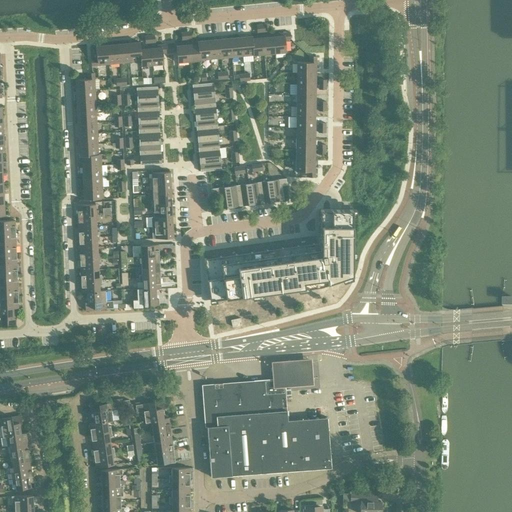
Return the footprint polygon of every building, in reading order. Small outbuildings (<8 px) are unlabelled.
[(290,32),(273,34),(275,53),(286,52),(285,40),(291,39),(290,32)] [(275,53),(273,34),(262,35),(264,54),(275,53)] [(264,54),(262,35),(251,36),(253,55),(264,54)] [(253,55),(251,36),(241,37),(242,56),(253,55)] [(242,56),(241,37),(230,38),(232,57),(242,56)] [(232,57),(230,38),(219,39),(221,58),(232,57)] [(221,58),(219,39),(208,40),(210,59),(221,58)] [(210,59),(208,40),(197,41),(199,60),(210,59)] [(141,61),(140,46),(140,41),(128,42),(130,62),(140,61),(141,61)] [(199,60),(197,41),(186,42),(188,62),(199,60)] [(130,62),(128,42),(117,43),(119,63),(130,62)] [(188,62),(186,42),(175,43),(176,45),(177,63),(188,62)] [(119,63),(117,43),(106,45),(108,64),(119,63)] [(161,44),(151,45),(152,64),(163,63),(161,44)] [(108,64),(106,45),(96,46),(97,58),(91,59),(91,65),(108,64)] [(152,64),(151,45),(140,46),(141,61),(140,61),(141,66),(152,64)] [(296,62),(296,73),(316,73),(316,56),(309,56),(309,62),(296,62)] [(75,79),(76,90),(95,89),(94,72),(87,73),(87,78),(75,79)] [(315,84),(316,73),(296,73),(296,84),(315,84)] [(192,84),(193,95),(214,93),(213,82),(192,84)] [(315,95),(315,84),(296,84),(296,95),(315,95)] [(136,87),(137,98),(158,97),(157,86),(136,87)] [(95,100),(95,89),(76,90),(76,101),(95,100)] [(215,104),(214,93),(193,95),(194,106),(215,104)] [(315,106),(315,95),(296,95),(296,106),(315,106)] [(158,108),(158,97),(137,98),(137,109),(158,108)] [(96,111),(95,100),(76,101),(77,112),(96,111)] [(216,115),(215,104),(194,106),(195,117),(216,115)] [(315,117),(315,106),(296,106),(296,117),(315,117)] [(159,119),(158,108),(137,109),(138,120),(159,119)] [(97,121),(96,111),(77,112),(77,123),(97,121)] [(217,126),(216,115),(195,117),(196,128),(217,126)] [(295,127),(295,117),(287,117),(287,127),(295,127)] [(315,128),(315,117),(296,117),(295,127),(315,128)] [(159,129),(159,119),(138,120),(138,131),(159,129)] [(97,132),(97,121),(77,123),(78,133),(97,132)] [(218,137),(217,126),(196,128),(197,139),(218,137)] [(315,139),(315,128),(295,127),(295,138),(315,139)] [(160,140),(159,129),(138,131),(139,141),(160,140)] [(98,143),(97,132),(78,133),(78,144),(98,143)] [(219,148),(218,137),(197,139),(198,150),(219,148)] [(315,149),(315,139),(295,138),(295,149),(315,149)] [(160,151),(160,140),(139,141),(139,152),(160,151)] [(98,154),(98,143),(78,144),(79,156),(81,156),(81,155),(98,154)] [(220,159),(219,148),(198,150),(199,161),(220,159)] [(314,160),(315,149),(295,149),(295,160),(314,160)] [(161,163),(160,151),(139,152),(140,164),(161,163)] [(101,154),(98,154),(81,155),(81,156),(82,166),(101,165),(101,154)] [(221,169),(220,159),(199,161),(200,171),(221,169)] [(314,177),(314,160),(295,160),(295,171),(308,171),(307,177),(314,177)] [(102,176),(101,165),(82,166),(82,177),(102,176)] [(149,178),(150,184),(171,183),(170,171),(152,172),(152,178),(149,178)] [(102,187),(102,176),(82,177),(83,188),(102,187)] [(285,178),(270,180),(273,201),(283,200),(281,186),(286,185),(285,178)] [(273,201),(270,180),(259,182),(262,203),(273,201)] [(262,203),(259,182),(248,183),(251,204),(262,203)] [(171,194),(171,183),(150,184),(150,189),(153,188),(153,194),(171,194)] [(251,204),(248,183),(237,185),(240,206),(251,204)] [(240,206),(237,185),(226,186),(229,207),(240,206)] [(229,207),(226,186),(210,189),(211,196),(216,195),(218,209),(229,207)] [(103,197),(102,187),(83,188),(83,199),(103,197)] [(172,205),(171,194),(153,194),(153,199),(150,199),(151,206),(172,205)] [(77,204),(78,216),(98,215),(98,209),(95,209),(95,203),(77,204)] [(172,215),(172,205),(151,206),(151,210),(154,210),(154,216),(172,215)] [(320,242),(204,258),(210,300),(320,285),(352,274),(352,209),(320,209),(320,242)] [(99,220),(98,215),(78,216),(78,227),(96,226),(96,220),(99,220)] [(152,227),(172,226),(172,215),(154,216),(151,216),(152,227)] [(0,231),(15,231),(15,220),(0,220),(0,231)] [(97,231),(96,226),(78,227),(79,237),(99,236),(99,231),(97,231)] [(152,238),(173,237),(172,226),(152,227),(152,238)] [(0,242),(16,242),(15,231),(0,231),(0,242)] [(99,241),(99,236),(79,237),(79,248),(97,247),(97,242),(99,241)] [(0,253),(16,252),(16,242),(0,242),(0,253)] [(138,253),(138,256),(159,255),(158,244),(140,244),(140,245),(141,253),(138,253)] [(140,245),(133,246),(133,256),(138,256),(138,253),(141,253),(140,245)] [(98,253),(97,247),(79,248),(80,259),(100,258),(100,253),(98,253)] [(0,263),(17,263),(16,252),(0,253),(0,263)] [(159,267),(159,255),(138,256),(138,259),(141,259),(141,268),(159,267)] [(100,263),(100,258),(80,259),(80,270),(98,269),(98,264),(100,263)] [(0,274),(17,274),(17,263),(0,263),(0,274)] [(160,276),(159,267),(141,268),(142,274),(139,274),(139,278),(160,276)] [(99,275),(98,269),(80,270),(81,281),(101,280),(101,275),(99,275)] [(0,285),(17,285),(17,274),(0,274),(0,285)] [(160,288),(160,276),(139,278),(139,281),(142,281),(142,288),(143,288),(155,288),(160,288)] [(102,285),(101,280),(81,281),(81,292),(87,292),(87,291),(99,291),(99,290),(99,285),(102,285)] [(0,296),(18,296),(17,285),(0,285),(0,296)] [(156,298),(155,288),(143,288),(142,288),(137,288),(137,298),(130,299),(130,307),(158,305),(158,298),(156,298)] [(105,289),(99,290),(99,291),(87,291),(87,292),(87,301),(84,301),(85,309),(113,308),(113,300),(106,300),(105,289)] [(511,294),(502,295),(502,304),(511,303),(511,294)] [(18,307),(18,296),(0,296),(0,306),(0,307),(13,307),(18,307)] [(270,303),(258,306),(262,323),(274,320),(270,303)] [(13,317),(13,307),(0,307),(0,306),(0,325),(16,325),(16,317),(13,317)] [(240,318),(231,320),(232,327),(242,325),(240,318)] [(272,387),(313,384),(311,369),(311,359),(270,362),(271,372),(272,387)] [(331,467),(329,448),(328,424),(327,416),(287,420),(284,380),(203,386),(211,477),(331,467)] [(93,412),(94,422),(95,423),(107,421),(113,421),(111,410),(118,409),(117,401),(89,405),(91,413),(93,412)] [(145,422),(151,421),(163,419),(163,418),(162,409),(164,408),(163,401),(135,405),(136,412),(143,411),(145,422)] [(2,436),(6,436),(5,435),(21,433),(19,423),(22,423),(21,415),(0,418),(0,425),(1,426),(2,436)] [(168,417),(163,418),(163,419),(151,421),(152,428),(149,429),(149,432),(170,429),(168,417)] [(108,426),(107,421),(95,423),(94,422),(89,423),(91,434),(111,431),(110,426),(108,426)] [(172,439),(170,429),(149,432),(150,435),(153,435),(154,442),(172,439)] [(112,436),(111,431),(91,434),(92,445),(110,442),(109,437),(112,436)] [(26,432),(21,433),(5,435),(6,436),(7,446),(10,445),(28,443),(26,432)] [(173,450),(172,439),(154,442),(155,450),(152,450),(153,453),(173,450)] [(111,447),(110,442),(92,445),(94,455),(114,452),(114,447),(111,447)] [(29,454),(28,443),(10,445),(11,451),(8,451),(8,456),(29,454)] [(175,461),(173,450),(153,453),(153,456),(156,456),(157,464),(175,461)] [(115,457),(114,452),(94,455),(95,466),(113,464),(112,458),(115,457)] [(31,464),(29,454),(8,456),(9,462),(12,462),(13,467),(31,464)] [(11,478),(32,475),(31,464),(13,467),(14,472),(11,473),(11,478)] [(169,475),(169,479),(189,478),(189,467),(172,467),(172,475),(169,475)] [(101,469),(101,481),(119,480),(119,474),(122,474),(122,468),(101,469)] [(34,486),(32,475),(11,478),(12,483),(15,483),(16,489),(34,486)] [(189,489),(189,478),(169,479),(169,482),(171,482),(171,489),(176,489),(189,489)] [(120,485),(119,480),(101,481),(101,492),(123,491),(123,485),(120,485)] [(189,500),(189,489),(176,489),(171,489),(171,497),(168,497),(168,500),(176,500),(189,500)] [(123,496),(123,491),(101,492),(102,502),(120,502),(120,496),(123,496)] [(377,494),(351,493),(351,501),(361,501),(360,511),(380,511),(381,501),(377,501),(377,494)] [(15,501),(15,507),(33,506),(33,494),(11,495),(12,501),(15,501)] [(189,511),(189,500),(176,500),(168,500),(169,503),(171,503),(171,510),(171,511),(176,511),(184,511),(189,511)] [(121,507),(120,502),(102,502),(102,511),(123,511),(123,507),(121,507)]
